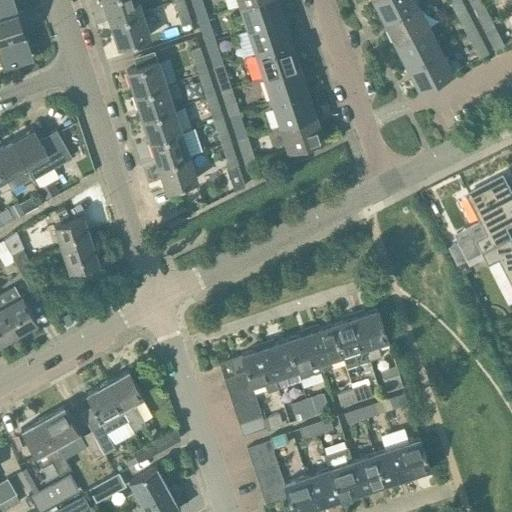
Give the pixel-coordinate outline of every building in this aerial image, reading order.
[(0,0),(0,16),(16,12),(11,0),(0,0)] [(103,0),(111,23),(142,13),(137,0),(103,0)] [(184,0),(179,0),(174,2),(179,18),(189,14),(184,0)] [(190,0),(197,21),(208,17),(202,0),(190,0)] [(284,18),(278,0),(261,0),(240,7),(248,30),(284,18)] [(416,0),(373,0),(384,20),(418,3),(416,0)] [(460,0),(448,0),(454,11),(464,6),(460,0)] [(478,0),(471,4),(482,25),(491,20),(480,0),(478,0)] [(418,3),(384,20),(394,41),(429,24),(418,3)] [(454,11),(465,32),(475,28),(464,6),(454,11)] [(0,42),(23,34),(21,26),(26,24),(22,11),(16,13),(16,12),(0,16),(0,42)] [(111,23),(119,47),(150,37),(142,13),(111,23)] [(197,21),(205,44),(216,40),(208,17),(197,21)] [(248,30),(255,54),(292,42),(284,18),(248,30)] [(504,45),(491,20),(482,25),(494,50),(504,45)] [(394,41),(405,63),(439,45),(429,24),(394,41)] [(475,28),(465,32),(479,59),(488,54),(475,28)] [(0,67),(31,58),(23,34),(0,42),(0,67)] [(224,64),(216,40),(205,44),(213,68),(224,64)] [(300,66),(292,42),(255,54),(263,78),(300,66)] [(199,44),(189,47),(195,66),(205,63),(199,44)] [(439,45),(405,63),(419,89),(453,72),(439,45)] [(127,70),(135,94),(166,84),(158,60),(127,70)] [(213,68),(220,92),(232,88),(224,64),(213,68)] [(308,90),(300,66),(263,78),(271,102),(308,90)] [(207,70),(198,73),(203,89),(212,86),(207,70)] [(135,94),(143,118),(174,108),(166,84),(135,94)] [(240,112),(232,88),(220,92),(228,116),(240,112)] [(316,114),(308,90),(271,102),(279,126),(316,114)] [(215,94),(206,97),(211,113),(220,110),(215,94)] [(182,132),(174,108),(143,118),(151,142),(182,132)] [(228,116),(236,140),(248,136),(240,112),(228,116)] [(324,138),(316,114),(279,126),(287,150),(324,138)] [(218,137),(228,134),(223,118),(213,121),(218,137)] [(39,141),(33,130),(12,142),(27,168),(32,178),(71,156),(57,131),(39,141)] [(151,142),(159,166),(190,155),(182,132),(151,142)] [(236,140),(244,162),(255,159),(248,136),(236,140)] [(32,178),(27,168),(12,142),(0,148),(0,168),(10,187),(11,188),(32,178)] [(231,142),(221,145),(226,161),(236,158),(231,142)] [(167,190),(198,179),(190,155),(159,166),(167,190)] [(6,179),(0,168),(0,188),(1,191),(10,186),(6,179)] [(486,227),(461,240),(470,258),(485,251),(511,238),(506,226),(511,223),(511,192),(503,176),(469,193),(481,217),(486,227)] [(46,198),(59,191),(53,180),(40,187),(46,198)] [(38,206),(32,196),(19,203),(25,213),(38,206)] [(7,206),(14,219),(25,213),(18,200),(7,206)] [(0,210),(0,219),(3,225),(14,219),(7,206),(0,210)] [(55,226),(62,249),(90,240),(83,217),(55,226)] [(511,238),(485,251),(491,263),(501,258),(511,278),(511,238)] [(0,254),(6,265),(15,260),(12,254),(9,248),(4,239),(0,241),(0,254)] [(69,272),(97,263),(90,240),(62,249),(69,272)] [(468,258),(458,241),(450,245),(459,263),(468,258)] [(18,265),(30,259),(23,248),(12,254),(15,260),(18,265)] [(36,270),(30,259),(18,265),(25,276),(36,270)] [(22,297),(3,308),(1,309),(16,334),(37,322),(22,297)] [(0,343),(16,334),(1,309),(3,308),(0,302),(0,343)] [(377,343),(387,339),(377,310),(355,317),(364,347),(368,359),(381,355),(377,343)] [(342,354),(364,347),(355,317),(332,324),(342,354)] [(310,332),(320,362),(322,370),(332,367),(329,358),(342,354),(332,324),(310,332)] [(322,370),(320,362),(310,332),(287,339),(297,369),(300,377),(322,370)] [(265,346),(275,376),(278,387),(301,379),(300,377),(297,369),(287,339),(265,346)] [(278,387),(275,376),(265,346),(242,354),(247,371),(251,382),(252,384),(263,380),(267,392),(279,388),(278,387)] [(219,362),(224,379),(247,371),(242,354),(219,362)] [(147,422),(136,402),(144,397),(129,369),(107,381),(122,409),(128,420),(130,420),(135,429),(147,422)] [(224,379),(228,390),(251,382),(247,371),(224,379)] [(383,379),(387,391),(403,385),(399,374),(383,379)] [(367,376),(351,382),(352,387),(353,389),(355,389),(357,395),(354,396),(355,399),(373,394),(369,382),(367,376)] [(128,420),(122,409),(107,381),(85,393),(102,424),(92,430),(104,453),(116,447),(108,432),(128,420)] [(228,390),(232,401),(255,394),(252,384),(251,382),(228,390)] [(336,392),(341,404),(355,399),(354,396),(357,395),(355,389),(353,389),(352,387),(336,392)] [(392,407),(393,409),(408,403),(405,393),(404,390),(381,398),(385,409),(392,407)] [(322,393),(307,398),(309,404),(311,403),(312,410),(309,411),(310,414),(327,408),(322,393)] [(259,405),(255,394),(232,401),(235,412),(259,405)] [(307,398),(291,403),(296,418),(310,414),(309,411),(312,410),(311,403),(309,404),(307,398)] [(361,418),(385,409),(381,398),(359,405),(359,407),(361,407),(362,412),(359,413),(361,418)] [(235,412),(239,424),(262,416),(259,405),(235,412)] [(359,407),(359,405),(343,410),(347,423),(361,418),(359,413),(362,412),(361,407),(359,407)] [(64,406),(43,417),(58,445),(64,457),(86,445),(79,433),(64,406)] [(278,412),(263,418),(266,427),(267,429),(282,423),(278,412)] [(316,433),(334,427),(329,415),(314,420),(315,422),(316,422),(318,427),(315,428),(316,433)] [(266,427),(263,418),(262,416),(239,424),(243,435),(266,427)] [(70,467),(58,445),(43,417),(21,429),(36,457),(41,466),(52,460),(60,473),(70,467)] [(302,438),(316,433),(315,428),(318,427),(316,422),(315,422),(314,420),(298,425),(302,438)] [(94,458),(104,453),(92,430),(82,435),(94,458)] [(288,442),(284,430),(268,435),(273,447),(288,442)] [(408,442),(397,446),(406,476),(429,468),(420,438),(408,442)] [(148,457),(161,450),(156,439),(142,446),(148,457)] [(274,451),(270,440),(247,448),(251,459),(274,451)] [(329,468),(339,498),(362,491),(352,461),(347,445),(324,453),(329,468)] [(139,462),(148,457),(142,446),(133,452),(139,462)] [(385,449),(374,453),(384,483),(406,476),(397,446),(385,449)] [(251,459),(255,470),(278,462),(274,451),(251,459)] [(362,491),(384,483),(374,453),(352,461),(362,491)] [(255,470),(258,481),(281,474),(278,462),(255,470)] [(157,467),(129,482),(133,490),(126,494),(133,508),(141,503),(168,488),(157,467)] [(339,498),(329,468),(307,476),(317,506),(339,498)] [(97,501),(127,484),(119,471),(117,472),(89,487),(97,501)] [(258,481),(262,492),(285,485),(285,483),(281,474),(258,481)] [(293,511),(298,511),(317,506),(307,476),(285,483),(285,485),(289,496),(293,511)] [(0,511),(0,506),(3,511),(21,501),(17,493),(18,493),(8,477),(0,481),(0,511)] [(45,485),(39,489),(35,491),(31,493),(41,510),(55,502),(45,485)] [(266,504),(289,496),(285,485),(262,492),(266,504)] [(168,488),(141,503),(133,508),(135,511),(176,511),(180,510),(168,488)] [(54,504),(57,511),(82,511),(85,511),(80,495),(54,504)]
